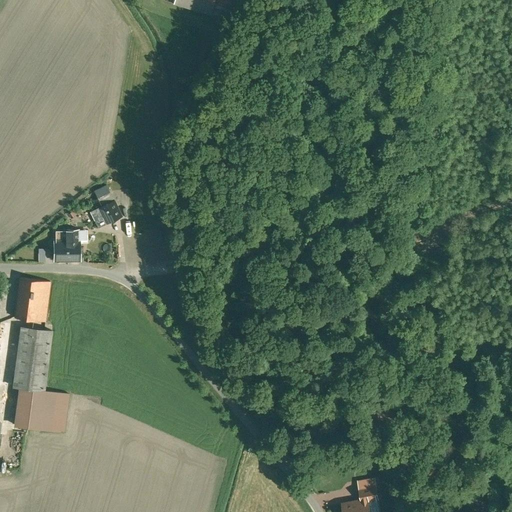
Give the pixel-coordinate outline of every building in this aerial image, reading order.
[(200,0),(229,10),(232,0),(200,0)] [(114,200),(100,207),(108,223),(122,216),(114,200)] [(79,231),(68,231),(67,233),(57,233),(57,242),(79,242),(79,231)] [(57,242),(55,242),(55,259),(79,259),(79,242),(57,242)] [(42,280),(20,277),(15,317),(37,320),(42,280)] [(42,280),(37,320),(45,321),(51,281),(42,280)] [(52,330),(22,326),(14,386),(21,387),(44,390),(52,330)] [(44,390),(21,387),(16,425),(64,431),(69,393),(44,390)] [(372,440),(355,446),(361,466),(379,460),(372,440)] [(377,491),(361,493),(362,501),(378,498),(377,491)] [(360,511),(359,501),(341,504),(342,511),(360,511)]
